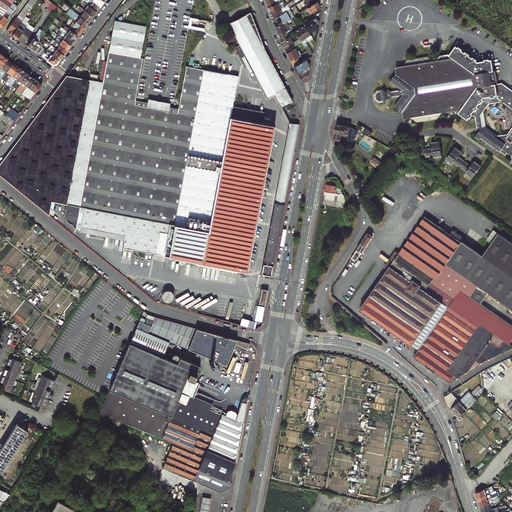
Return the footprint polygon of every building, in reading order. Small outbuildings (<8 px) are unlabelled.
[(0,0),(0,19),(9,7),(14,0),(0,0)] [(45,0),(45,1),(43,4),(48,8),(46,10),(51,14),(57,6),(48,0),(45,0)] [(87,0),(85,3),(88,5),(97,11),(100,6),(92,0),(87,0)] [(279,0),(267,8),(269,13),(283,5),(281,0),(279,0)] [(294,4),(291,0),(290,0),(283,5),(286,12),(289,9),(289,7),(294,4)] [(303,0),(303,4),(306,8),(313,4),(312,2),(315,0),(316,0),(317,1),(318,0),(303,0)] [(313,4),(306,8),(309,13),(317,8),(320,6),(316,1),(313,4)] [(88,22),(93,16),(80,6),(78,5),(76,9),(83,14),(81,17),(88,22)] [(80,6),(93,16),(97,11),(88,5),(86,8),(81,5),(80,6)] [(283,5),(269,13),(271,19),(280,15),(285,12),(286,12),(283,5)] [(0,26),(1,27),(14,11),(9,7),(0,19),(0,26)] [(69,16),(77,22),(84,27),(88,22),(81,17),(71,9),(68,13),(70,15),(69,16)] [(287,105),(292,102),(281,81),(263,48),(250,12),(228,24),(252,70),(247,73),(251,79),(256,76),(267,98),(274,94),(281,108),(287,105)] [(288,21),(290,20),(285,12),(280,15),(271,19),(275,28),(287,23),(286,22),(288,21)] [(12,35),(22,21),(17,17),(6,31),(12,35)] [(315,18),(304,26),(309,33),(317,28),(315,25),(318,23),(315,18)] [(80,232),(80,231),(81,227),(125,236),(124,240),(123,248),(247,271),(274,125),(262,122),(263,116),(231,109),(238,76),(226,74),(227,67),(206,63),(205,70),(185,66),(177,109),(169,107),(170,102),(148,98),(147,104),(135,101),(137,95),(144,58),(140,58),(146,27),(114,21),(107,58),(103,57),(98,81),(67,75),(0,163),(0,175),(49,216),(51,202),(67,204),(64,219),(80,232)] [(12,35),(17,39),(28,25),(23,21),(22,21),(12,35)] [(78,36),(84,27),(77,22),(72,29),(70,28),(69,29),(78,36)] [(287,23),(275,28),(277,33),(288,28),(287,23)] [(34,28),(28,24),(28,25),(17,39),(23,43),(34,28)] [(291,27),(288,28),(277,33),(279,39),(297,27),(295,25),(291,27)] [(78,36),(69,29),(66,26),(62,31),(63,32),(74,40),(78,36)] [(299,29),(305,39),(310,35),(309,33),(304,26),(299,29)] [(45,33),(50,37),(52,34),(54,35),(56,33),(49,28),(45,33)] [(305,44),(307,42),(305,39),(299,29),(294,32),(299,40),(300,43),(310,58),(311,58),(310,56),(311,55),(309,50),(305,44)] [(40,33),(41,31),(40,30),(27,46),(35,52),(40,46),(37,44),(39,41),(43,35),(40,33)] [(63,32),(60,36),(71,45),(74,40),(63,32)] [(71,45),(60,36),(58,35),(57,38),(55,41),(67,50),(71,45)] [(284,38),(280,41),(284,48),(292,43),(288,35),(284,38)] [(64,55),(67,50),(55,41),(52,46),(64,55)] [(64,55),(52,46),(51,45),(47,51),(59,61),(64,55)] [(469,117),(470,118),(472,115),(474,116),(476,127),(478,127),(480,126),(481,130),(479,130),(475,136),(498,153),(500,150),(505,154),(507,152),(511,155),(511,159),(510,161),(511,162),(511,91),(501,83),(497,84),(494,71),(493,71),(491,60),(488,60),(488,59),(483,60),(483,61),(477,62),(475,61),(476,60),(472,57),(471,58),(468,56),(469,55),(465,52),(464,53),(461,50),(461,49),(457,47),(457,48),(455,46),(449,55),(448,54),(439,56),(436,60),(432,61),(426,57),(406,60),(402,66),(395,67),(396,74),(395,74),(390,81),(402,90),(399,91),(398,90),(390,92),(387,90),(386,92),(382,89),(381,91),(377,91),(375,95),(375,99),(379,101),(383,101),(384,102),(387,98),(389,100),(391,97),(400,96),(400,95),(403,94),(403,95),(394,107),(401,112),(402,112),(403,118),(410,117),(416,122),(436,118),(441,112),(445,112),(449,115),(457,114),(458,113),(467,119),(469,117)] [(59,61),(47,51),(43,48),(38,54),(53,65),(56,64),(59,61)] [(300,55),(301,55),(299,52),(297,52),(296,49),(293,51),(287,54),(290,61),(300,55)] [(290,61),(293,67),(303,62),(305,61),(302,54),(301,55),(300,55),(290,61)] [(303,62),(293,67),(297,73),(310,66),(311,57),(311,58),(310,58),(305,61),(303,62)] [(0,80),(4,75),(13,64),(8,60),(0,70),(0,80)] [(9,79),(17,67),(13,64),(4,75),(9,79)] [(310,66),(297,73),(300,80),(305,76),(308,75),(310,66)] [(23,71),(17,67),(9,79),(8,79),(11,81),(9,84),(12,86),(14,83),(23,71)] [(23,71),(14,83),(17,85),(19,82),(22,83),(28,75),(23,71)] [(33,78),(28,75),(22,83),(17,90),(22,93),(33,78)] [(26,93),(28,94),(28,95),(32,90),(35,93),(41,85),(37,82),(38,82),(33,78),(22,93),(21,94),(24,96),(26,93)] [(11,119),(14,120),(16,117),(8,112),(6,115),(8,117),(11,119)] [(261,274),(270,275),(290,168),(299,124),(295,124),(289,123),(261,274)] [(337,124),(334,140),(339,141),(340,139),(341,139),(342,134),(348,136),(349,127),(342,125),(337,124)] [(361,126),(358,131),(369,137),(372,132),(361,126)] [(432,147),(424,149),(425,156),(433,155),(433,157),(441,156),(439,141),(431,142),(432,147)] [(454,147),(445,159),(452,164),(453,162),(465,171),(465,172),(472,178),(480,165),(473,160),(470,165),(458,156),(461,151),(454,147)] [(373,163),(380,168),(383,164),(376,159),(373,163)] [(341,194),(343,195),(341,191),(337,190),(338,188),(336,188),(337,186),(335,186),(336,183),(332,182),(331,185),(326,183),(325,191),(330,192),(341,194)] [(345,199),(343,195),(341,194),(330,192),(325,191),(323,198),(344,203),(345,199)] [(488,293),(511,310),(511,242),(507,239),(492,262),(481,255),(477,260),(467,252),(470,248),(425,217),(360,310),(411,346),(412,345),(418,350),(413,357),(451,383),(480,363),(511,348),(511,347),(508,345),(511,339),(511,326),(480,303),(488,293)] [(81,227),(80,231),(102,235),(124,240),(125,236),(81,227)] [(372,238),(372,236),(368,233),(352,258),(356,261),(362,252),(372,238)] [(467,243),(470,245),(476,238),(472,236),(467,243)] [(471,247),(470,248),(467,252),(477,260),(481,255),(471,247)] [(160,298),(172,302),(176,293),(163,288),(160,298)] [(258,303),(265,305),(268,290),(261,289),(258,303)] [(135,328),(169,341),(188,349),(195,329),(154,317),(148,315),(146,313),(144,318),(140,317),(135,328)] [(135,328),(134,328),(129,340),(128,343),(164,357),(169,341),(135,328)] [(195,329),(188,349),(227,364),(230,357),(234,346),(247,349),(249,343),(195,329)] [(206,448),(235,461),(247,398),(244,398),(242,400),(240,402),(235,419),(223,414),(223,412),(221,411),(221,410),(213,407),(213,408),(211,407),(212,404),(193,396),(196,388),(198,381),(194,379),(199,365),(179,357),(176,363),(128,343),(106,395),(99,413),(173,443),(159,474),(190,487),(193,480),(198,468),(198,467),(206,449),(206,448)] [(4,368),(0,376),(0,382),(3,383),(2,385),(10,389),(15,376),(18,378),(22,366),(19,365),(20,362),(16,360),(17,355),(13,353),(11,358),(8,357),(5,364),(10,366),(9,370),(4,368)] [(35,390),(31,403),(38,406),(39,404),(44,406),(50,392),(45,390),(46,386),(51,388),(54,380),(41,376),(40,379),(37,378),(33,389),(35,390)] [(455,413),(459,418),(473,404),(471,402),(478,394),(476,392),(469,399),(455,413)] [(458,402),(448,393),(443,396),(447,405),(451,410),(455,413),(469,399),(465,395),(458,402)] [(27,428),(18,423),(17,422),(0,448),(0,468),(1,469),(27,428)] [(198,467),(198,468),(231,481),(235,461),(206,449),(198,467)] [(193,480),(199,482),(220,491),(231,485),(231,481),(198,468),(193,480)] [(473,471),(469,474),(474,479),(477,475),(473,471)] [(494,490),(492,486),(475,493),(477,497),(490,492),(494,490)] [(9,494),(3,491),(0,496),(0,500),(2,502),(3,501),(4,498),(5,499),(7,497),(9,494)] [(490,492),(477,497),(478,502),(497,495),(499,494),(498,491),(491,493),(490,492)] [(499,502),(497,495),(478,502),(480,508),(489,505),(499,502)] [(82,511),(57,498),(49,511),(82,511)]
